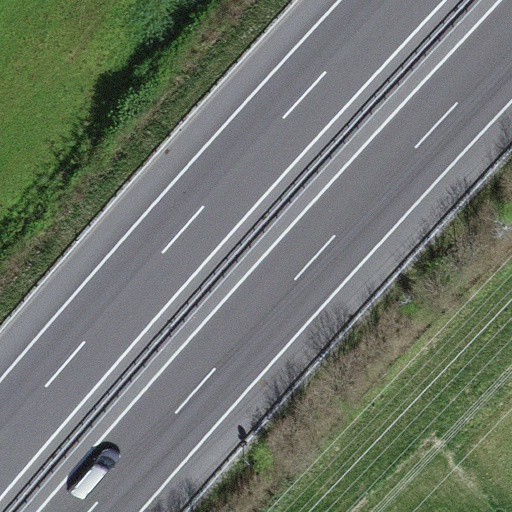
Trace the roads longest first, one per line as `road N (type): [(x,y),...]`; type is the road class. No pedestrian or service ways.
road 1 (motorway): [(86,511),(511,34)]
road 2 (motorway): [(397,0),(0,440)]
